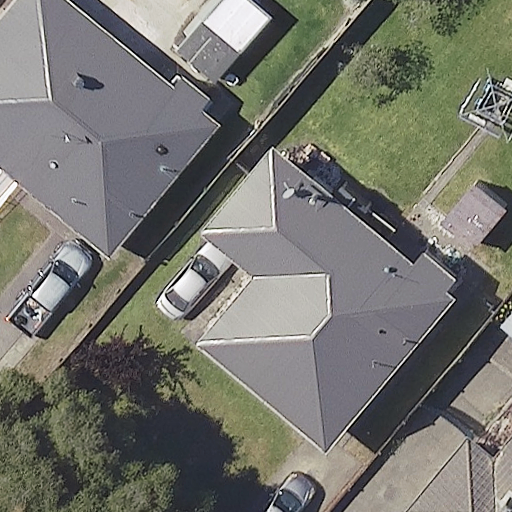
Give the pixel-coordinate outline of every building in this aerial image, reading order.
[(213,110),(77,0),(0,0),(0,164),(101,246),(213,110)] [(269,9),(258,0),(212,0),(175,45),(213,77),(269,9)] [(419,248),(281,136),(207,226),(256,266),(201,333),(334,441),(470,275),(426,239),(419,248)] [(511,201),(481,177),(446,220),(476,245),(511,201)] [(511,511),(511,436),(501,450),(475,428),(410,507),(416,511),(511,511)]
